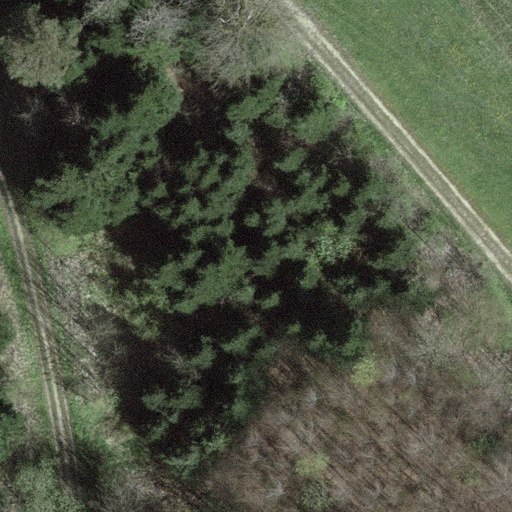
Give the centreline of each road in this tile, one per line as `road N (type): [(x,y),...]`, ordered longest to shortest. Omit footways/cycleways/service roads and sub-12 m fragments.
road 1 (track): [(72,511),(60,373),(34,233),(0,144)]
road 2 (track): [(511,272),(284,0)]
